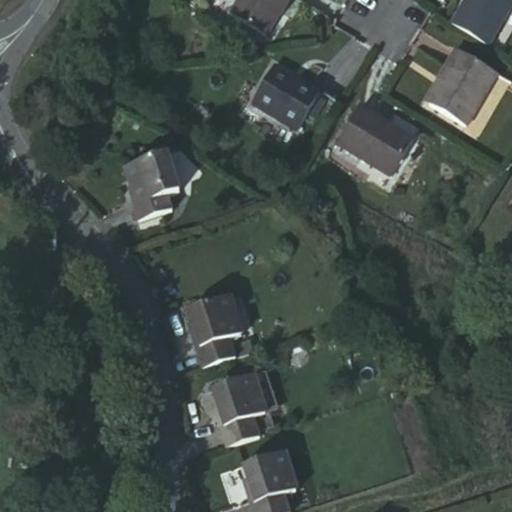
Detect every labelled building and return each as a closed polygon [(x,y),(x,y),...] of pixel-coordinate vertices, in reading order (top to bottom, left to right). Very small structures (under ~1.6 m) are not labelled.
[(237,0),(221,26),(259,48),(287,0),(237,0)] [(511,0),(467,0),(451,29),(488,52),(511,11),(511,0)] [(459,54),(429,103),(468,127),(500,78),(459,54)] [(269,69),(247,106),(296,136),(319,99),(269,69)] [(352,114),(332,148),(387,182),(408,146),(352,114)] [(165,163),(132,174),(138,193),(132,195),(142,229),(175,219),(170,202),(178,199),(165,163)] [(192,334),(204,371),(238,361),(232,342),(243,337),(231,301),(191,314),(198,333),(192,334)] [(216,417),(229,456),(264,445),(257,426),(268,422),(255,382),(217,393),(224,414),(216,417)] [(240,494),(246,511),(283,511),(281,505),(292,502),(278,459),(244,471),(250,491),(240,494)]
